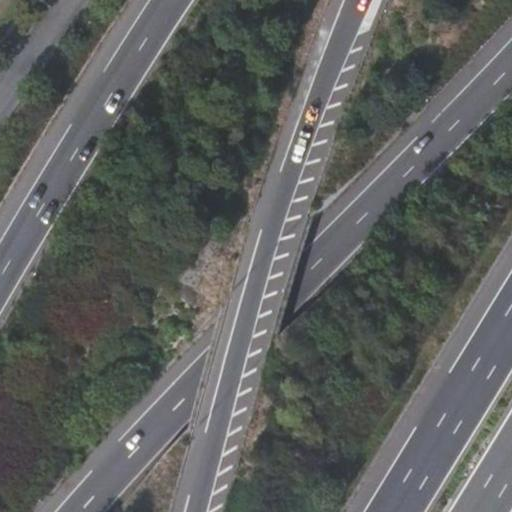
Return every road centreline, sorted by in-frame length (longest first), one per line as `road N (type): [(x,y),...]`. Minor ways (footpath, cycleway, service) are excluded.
road 1 (motorway): [(511,58),(76,511)]
road 2 (motorway): [(357,0),(261,270),(195,511)]
road 3 (motorway): [(169,0),(0,275)]
road 4 (motorway): [(511,319),(394,511)]
